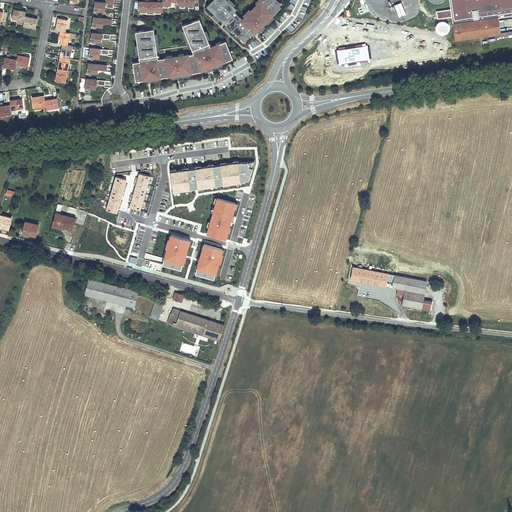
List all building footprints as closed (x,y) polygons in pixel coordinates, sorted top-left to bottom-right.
[(146,0),(142,0),(143,1),(138,1),(138,11),(140,11),(147,11),(146,0)] [(150,0),(146,0),(147,11),(155,11),(155,2),(151,2),(150,0)] [(227,0),(212,0),(209,4),(213,8),(211,10),(214,13),(221,19),(226,24),(232,30),(233,29),(240,37),(243,34),(247,38),(251,35),(253,32),(255,34),(257,31),(264,24),(266,22),(273,15),(276,12),(274,10),(279,5),(281,3),(278,0),(263,0),(264,0),(263,0),(260,0),(257,4),(252,10),(245,16),(243,19),(235,11),(237,9),(234,5),(227,0)] [(482,37),(493,35),(492,19),(499,18),(511,16),(511,0),(450,0),(455,40),(482,37)] [(106,3),(96,2),(95,11),(105,12),(105,8),(106,3)] [(394,5),(399,17),(405,14),(401,3),(394,5)] [(243,14),(245,16),(252,10),(250,8),(243,14)] [(26,11),(14,9),(12,18),(19,19),(24,20),(25,16),(26,11)] [(221,19),(214,13),(212,15),(219,21),(221,19)] [(268,24),(275,17),(273,15),(266,22),(268,24)] [(38,18),(25,16),(24,20),(24,24),(23,25),(36,28),(38,18)] [(67,19),(58,18),(56,30),(60,31),(65,32),(67,19)] [(112,20),(94,18),(93,27),(103,28),(103,24),(112,25),(112,20)] [(225,58),(232,56),(226,41),(221,42),(217,44),(212,46),(210,47),(209,47),(208,44),(209,44),(207,39),(204,31),(199,18),(182,25),(184,30),(190,45),(192,50),(194,50),(195,53),(194,53),(192,54),(185,55),(180,55),(173,56),(168,57),(160,58),(159,58),(157,59),(157,55),(158,55),(158,50),(155,33),(154,28),(136,31),(138,44),(140,53),(140,58),(141,58),(142,61),(141,61),(138,62),(133,62),(135,78),(142,77),(142,80),(147,79),(148,79),(148,77),(151,77),(151,79),(156,78),(161,78),(161,74),(167,73),(168,77),(171,76),(177,75),(176,73),(183,72),(183,74),(190,73),(192,73),(192,70),(198,67),(200,71),(204,70),(209,68),(208,66),(211,65),(212,67),(213,66),(214,66),(222,63),(227,61),(225,58)] [(492,19),(493,35),(501,34),(499,18),(492,19)] [(264,24),(257,31),(259,33),(266,26),(264,24)] [(184,30),(182,31),(188,46),(190,45),(184,30)] [(70,32),(65,32),(60,31),(58,43),(63,44),(67,45),(70,32)] [(102,33),(92,32),(91,41),(101,42),(102,38),(102,33)] [(67,45),(63,44),(60,56),(70,58),(72,46),(67,45)] [(368,45),(336,49),(338,65),(370,60),(368,45)] [(100,49),(90,48),(89,56),(99,57),(100,53),(100,49)] [(30,57),(23,56),(24,53),(18,53),(17,59),(16,64),(28,67),(30,57)] [(17,59),(10,58),(11,54),(7,54),(6,58),(5,57),(3,67),(15,69),(16,64),(17,59)] [(70,58),(60,56),(58,68),(67,70),(70,58)] [(107,66),(88,64),(87,73),(97,74),(98,70),(106,71),(107,66)] [(67,70),(58,68),(56,81),(65,82),(67,70)] [(96,81),(86,80),(85,88),(96,89),(96,85),(96,81)] [(45,99),(44,95),(32,96),(34,109),(46,107),(45,99)] [(46,107),(47,108),(59,107),(57,97),(45,99),(46,107)] [(24,107),(22,98),(10,100),(10,104),(11,109),(24,107)] [(10,104),(0,105),(0,115),(10,114),(12,114),(11,109),(10,104)] [(153,149),(141,151),(143,159),(155,156),(153,149)] [(238,204),(218,198),(207,235),(227,241),(238,204)] [(73,230),(76,219),(55,213),(52,226),(62,229),(62,227),(73,230)] [(0,226),(9,229),(11,217),(0,214),(0,226)] [(23,233),(35,236),(38,224),(25,221),(23,233)] [(192,240),(171,234),(163,258),(165,259),(163,265),(181,270),(183,266),(184,267),(192,240)] [(226,251),(204,244),(197,269),(198,269),(196,275),(215,281),(216,276),(218,277),(226,251)] [(232,282),(235,262),(228,261),(225,281),(232,282)] [(408,276),(403,275),(403,277),(381,272),(382,270),(377,270),(377,272),(353,267),(350,279),(398,289),(405,290),(403,296),(402,305),(430,311),(432,301),(423,300),(427,281),(407,277),(408,276)] [(138,291),(89,278),(85,294),(134,307),(138,291)] [(184,295),(175,292),(174,298),(172,297),(172,299),(181,302),(184,295)] [(155,303),(150,317),(158,320),(163,305),(155,303)] [(205,335),(209,320),(202,318),(200,324),(187,320),(189,314),(174,309),(169,323),(205,335)] [(189,314),(187,320),(200,324),(202,318),(189,314)] [(219,340),(224,325),(209,320),(205,335),(219,340)]
